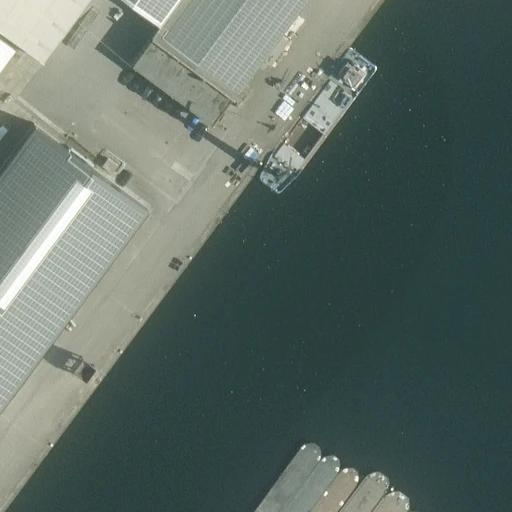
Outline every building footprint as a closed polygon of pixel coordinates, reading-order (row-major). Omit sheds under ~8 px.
[(0,0),(0,29),(17,42),(42,60),(86,0),(0,0)] [(122,0),(158,26),(177,0),(122,0)] [(177,0),(158,26),(130,64),(210,123),(301,0),(177,0)] [(0,64),(13,47),(0,36),(0,64)] [(0,321),(40,351),(87,288),(85,287),(98,269),(100,271),(146,208),(34,124),(0,168),(0,321)] [(0,404),(40,351),(0,321),(0,404)]
